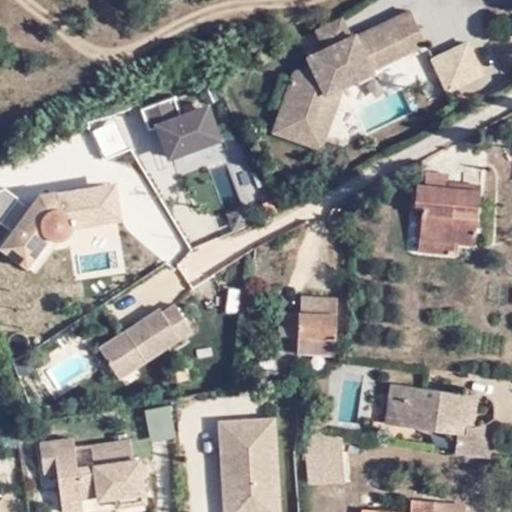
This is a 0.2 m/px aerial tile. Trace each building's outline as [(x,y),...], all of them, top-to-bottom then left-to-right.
[(340,21),(315,33),(325,53),(307,62),(311,69),(295,77),(273,136),(320,154),(342,91),(372,78),(371,76),(427,49),(411,16),(357,41),(354,39),(351,41),(340,21)] [(432,65),(448,97),(482,79),(467,48),(432,65)] [(162,161),(220,139),(205,101),(178,112),(172,97),(142,108),(162,161)] [(91,128),(104,157),(127,147),(114,118),(91,128)] [(192,170),(186,155),(171,160),(177,175),(192,170)] [(421,237),(458,241),(475,243),(482,185),(465,184),(464,189),(419,183),(415,204),(424,205),(421,237)] [(110,193),(33,206),(0,253),(0,262),(22,278),(45,245),(48,246),(53,244),(58,244),(60,242),(62,239),(116,229),(110,193)] [(455,253),(458,241),(421,237),(419,250),(455,253)] [(22,278),(0,262),(0,286),(10,293),(10,294),(22,278)] [(302,310),(301,333),(299,349),(334,352),(337,298),(303,297),(302,310)] [(169,306),(166,302),(131,325),(105,342),(127,374),(199,325),(181,298),(169,306)] [(282,333),(301,333),(302,310),(284,310),(282,333)] [(210,356),(207,342),(192,347),(195,360),(210,356)] [(459,432),(458,451),(485,455),(488,436),(486,436),(477,434),(476,425),(469,424),(470,393),(392,382),(390,405),(399,418),(400,425),(459,432)] [(480,394),(470,393),(469,424),(476,425),(480,394)] [(148,444),(175,439),(169,404),(142,409),(148,444)] [(287,511),(280,412),(226,415),(232,511),(287,511)] [(477,434),(486,436),(489,419),(476,425),(477,434)] [(345,482),(342,432),(304,434),(307,484),(345,482)] [(121,491),(153,487),(147,451),(140,452),(137,436),(98,441),(101,459),(83,461),(79,433),(47,437),(52,468),(64,466),(70,506),(89,503),(88,494),(103,492),(104,493),(121,491)] [(153,487),(121,491),(123,503),(154,498),(153,487)] [(413,501),(412,511),(465,511),(466,507),(413,501)]
